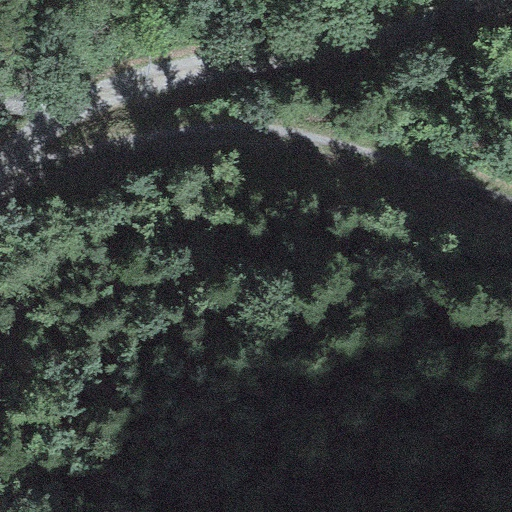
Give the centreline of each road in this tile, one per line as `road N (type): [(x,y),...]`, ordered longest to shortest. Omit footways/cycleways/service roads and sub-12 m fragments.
road 1 (track): [(511,201),(223,130),(34,184),(0,208)]
road 2 (track): [(476,0),(386,42),(250,62),(57,110)]
